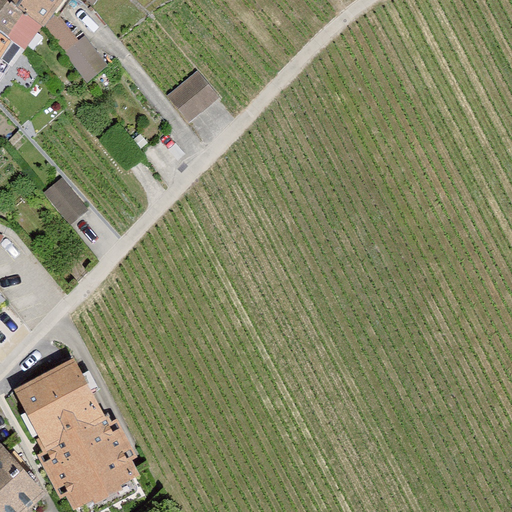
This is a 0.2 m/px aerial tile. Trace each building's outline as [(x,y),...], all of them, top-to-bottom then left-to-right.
[(0,0),(0,92),(73,0),(0,0)] [(201,73),(175,95),(195,119),(221,97),(201,73)] [(68,180),(53,193),(77,221),(92,208),(68,180)] [(85,365),(24,397),(83,510),(144,478),(85,365)] [(39,511),(56,498),(13,449),(0,459),(0,511),(39,511)]
